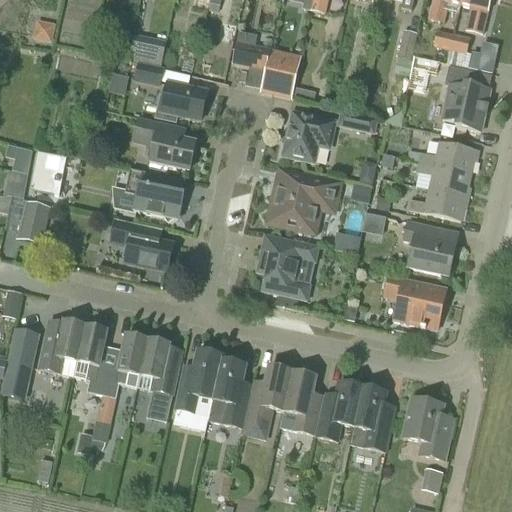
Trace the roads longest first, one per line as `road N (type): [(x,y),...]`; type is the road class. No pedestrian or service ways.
road 1 (residential): [(468,361),(439,375),(196,319)]
road 2 (residential): [(196,319),(245,108)]
road 3 (residential): [(468,361),(511,166)]
road 4 (residential): [(196,319),(1,277)]
road 5 (track): [(450,511),(475,393),(468,361)]
